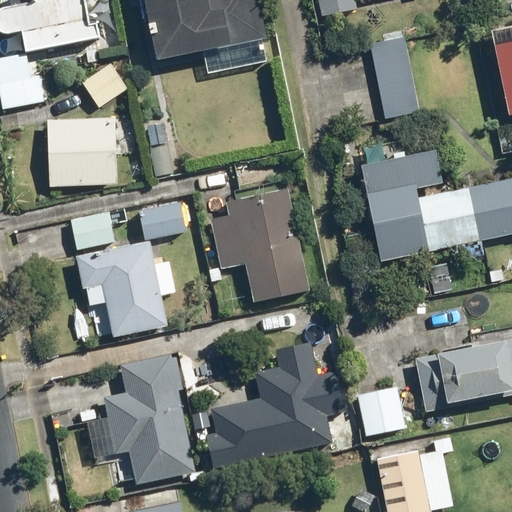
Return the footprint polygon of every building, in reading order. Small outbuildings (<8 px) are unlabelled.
[(23,32),(26,51),(101,38),(99,23),(90,24),(85,0),(33,0),(34,4),(4,9),(0,12),(0,31),(8,34),(23,32)] [(149,0),(158,54),(266,35),(259,0),(149,0)] [(368,44),(383,118),(419,111),(404,37),(368,44)] [(511,40),(495,44),(511,117),(511,40)] [(0,57),(0,98),(2,109),(44,101),(37,59),(24,62),(22,53),(0,57)] [(82,82),(99,107),(128,88),(111,63),(82,82)] [(48,119),(49,186),(117,185),(116,118),(48,119)] [(165,122),(142,128),(153,175),(176,170),(165,122)] [(361,165),(381,261),(511,234),(511,178),(420,197),(418,187),(443,182),(437,149),(361,165)] [(209,219),(220,268),(244,263),(252,302),(308,290),(287,189),(225,202),(228,215),(209,219)] [(152,208),(157,229),(188,223),(183,201),(152,208)] [(70,219),(76,249),(115,241),(109,211),(70,219)] [(105,302),(112,337),(167,326),(150,241),(77,256),(83,289),(86,288),(90,305),(105,302)] [(511,339),(414,358),(425,411),(511,394),(511,339)] [(204,436),(211,468),(331,442),(325,415),(345,411),(336,370),(316,374),(309,341),(274,349),(278,365),(253,370),(259,397),(210,408),(216,434),(204,436)] [(131,365),(136,387),(178,378),(173,356),(131,365)] [(128,451),(135,485),(197,472),(178,381),(104,396),(116,454),(128,451)] [(356,393),(364,435),(404,428),(396,386),(356,393)] [(402,415),(405,431),(425,428),(422,411),(402,415)] [(376,457),(387,511),(429,511),(429,510),(452,506),(439,449),(417,453),(416,449),(376,457)] [(366,467),(363,450),(322,457),(325,475),(366,467)] [(122,511),(182,511),(180,500),(122,511)]
